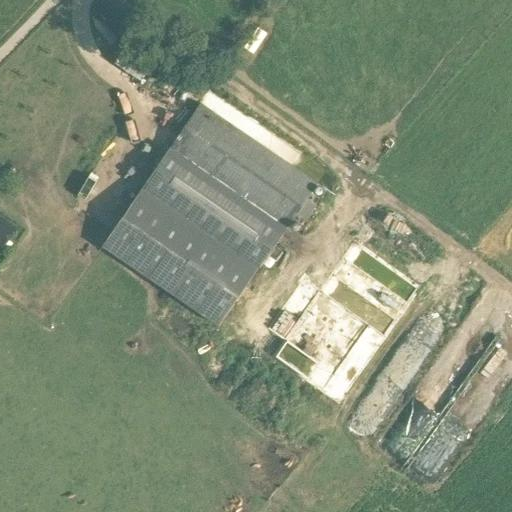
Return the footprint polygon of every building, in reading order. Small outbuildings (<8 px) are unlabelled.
[(157,58),(130,40),(114,64),(141,82),(157,58)] [(317,186),(199,105),(169,150),(285,230),(286,230),(292,221),(300,226),(318,200),(310,195),(317,186)] [(285,230),(169,150),(142,190),(257,269),(285,230)] [(257,269),(142,190),(102,248),(218,327),(257,269)] [(13,230),(0,220),(0,243),(2,245),(13,230)]
